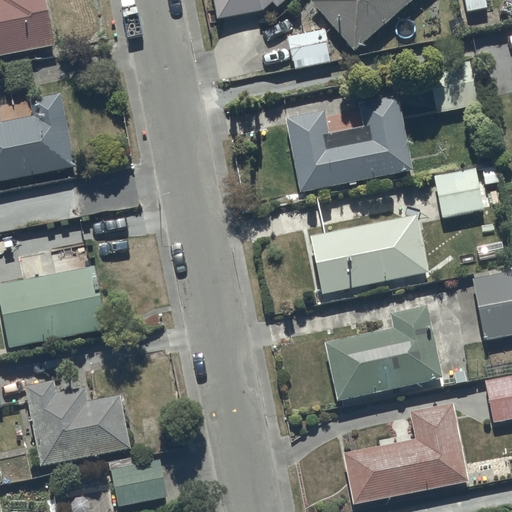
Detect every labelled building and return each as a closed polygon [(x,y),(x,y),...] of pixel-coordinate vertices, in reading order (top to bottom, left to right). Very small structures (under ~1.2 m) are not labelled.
[(0,0),(0,59),(55,49),(45,0),(0,0)] [(291,0),(214,0),(219,24),(264,15),(274,6),(279,12),(291,0)] [(317,0),(312,5),(354,55),(417,0),(317,0)] [(486,0),(464,0),(467,15),(488,10),(486,0)] [(326,32),(287,39),(292,66),(295,65),(296,71),(332,65),(326,32)] [(469,84),(433,89),(437,116),(473,110),(469,84)] [(0,121),(0,193),(32,187),(31,181),(77,171),(61,98),(30,105),(33,121),(1,127),(0,121)] [(325,115),(287,122),(300,195),(413,175),(400,101),(360,108),(364,131),(329,137),(325,115)] [(477,171),(434,179),(441,222),(485,214),(477,171)] [(418,219),(311,241),(323,299),(430,277),(418,219)] [(95,271),(0,289),(0,306),(9,352),(107,334),(95,271)] [(511,275),(473,283),(484,343),(511,337),(511,275)] [(427,311),(391,319),(395,334),(326,349),(338,405),(443,383),(427,311)] [(511,379),(486,384),(494,426),(511,422),(511,379)] [(55,384),(26,391),(43,472),(131,453),(120,399),(90,406),(86,391),(58,397),(55,384)] [(415,443),(343,457),(352,508),(468,486),(453,406),(410,414),(415,443)] [(159,464),(112,473),(119,510),(166,500),(159,464)]
